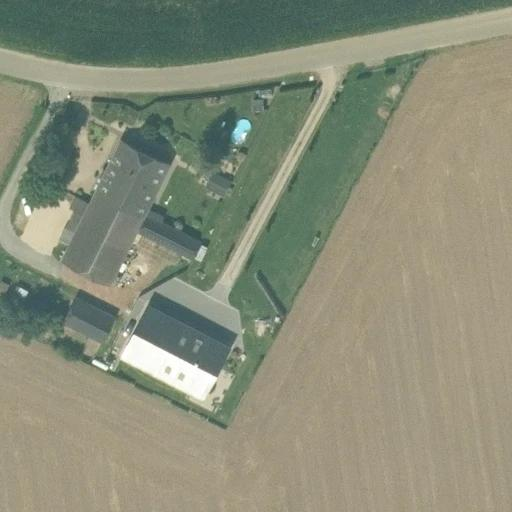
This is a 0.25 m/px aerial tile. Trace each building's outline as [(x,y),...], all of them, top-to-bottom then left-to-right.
[(171,162),(122,138),(96,190),(146,213),(171,162)] [(210,170),(205,186),(227,193),(232,177),(210,170)] [(146,213),(96,190),(63,258),(111,282),(138,229),(146,213)] [(202,241),(146,213),(138,229),(194,257),(202,241)] [(140,328),(77,296),(64,320),(127,353),(140,328)] [(178,307),(160,298),(154,309),(150,308),(140,328),(127,353),(203,392),(227,347),(172,319),(178,307)] [(227,347),(203,392),(221,401),(245,357),(227,347)]
